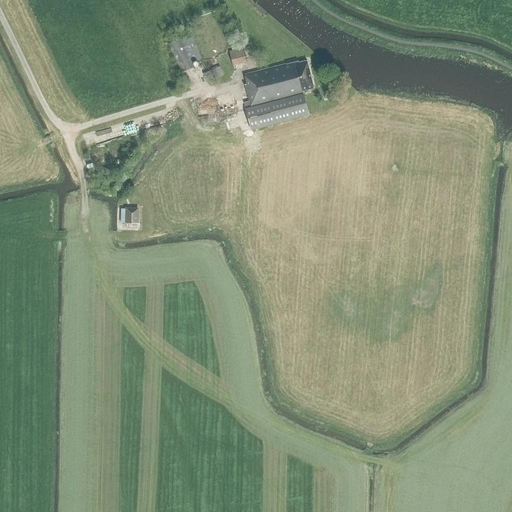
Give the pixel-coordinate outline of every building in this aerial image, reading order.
[(182,73),(193,68),(191,63),(201,59),(190,34),(169,44),(182,73)] [(235,64),(246,61),(243,50),(233,53),(235,64)] [(206,81),(223,74),(216,59),(199,66),(206,81)] [(302,91),(314,89),(307,61),(298,63),(298,61),(244,75),(247,84),(245,85),(249,101),(244,103),(251,130),(308,115),(302,91)] [(126,219),(126,223),(137,223),(138,208),(126,208),(126,211),(121,211),(121,219),(126,219)]
